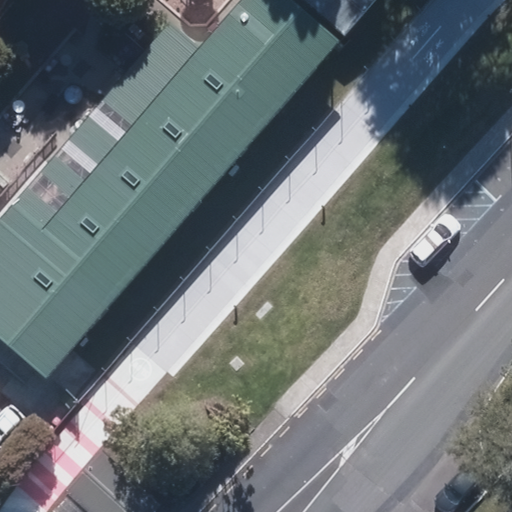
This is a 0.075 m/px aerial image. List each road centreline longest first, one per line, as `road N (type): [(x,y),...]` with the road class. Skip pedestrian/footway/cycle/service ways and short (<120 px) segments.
road 1 (unclassified): [(244,511),(339,408),(399,391)]
road 2 (unclassified): [(399,391),(511,265)]
road 3 (unclassified): [(399,391),(390,455),(338,511)]
